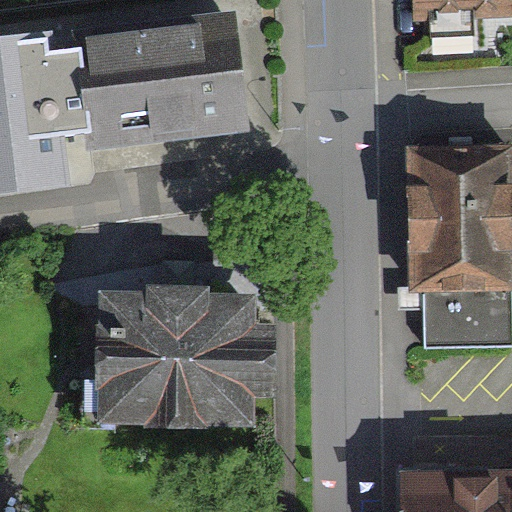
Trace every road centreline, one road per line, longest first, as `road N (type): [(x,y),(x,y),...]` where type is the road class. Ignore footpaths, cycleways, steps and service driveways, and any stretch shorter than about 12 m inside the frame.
road 1 (residential): [(331,157),(334,511)]
road 2 (residential): [(0,214),(331,157)]
road 3 (residential): [(511,110),(332,126)]
road 4 (residential): [(327,0),(332,126)]
